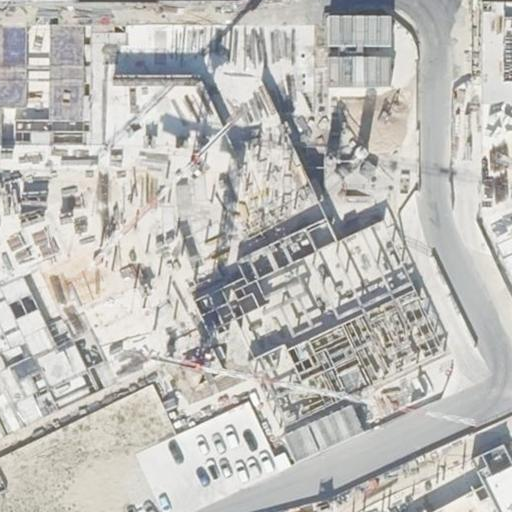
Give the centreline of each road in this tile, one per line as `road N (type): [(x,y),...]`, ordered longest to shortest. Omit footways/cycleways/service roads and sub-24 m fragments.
road 1 (residential): [(511,360),(436,221),(435,43),(412,4),(400,0)]
road 2 (residential): [(220,511),(511,386)]
